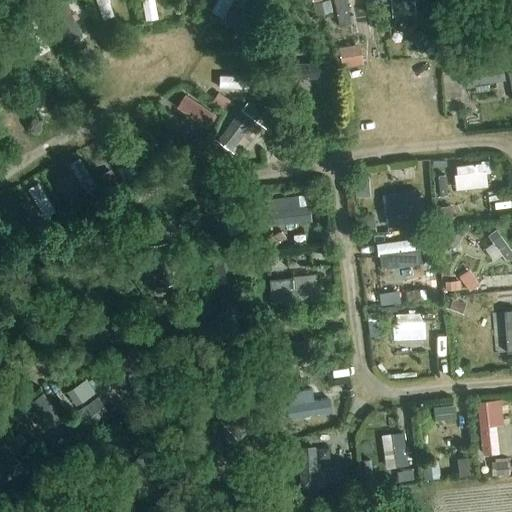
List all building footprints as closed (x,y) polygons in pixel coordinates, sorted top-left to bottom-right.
[(40,0),(29,5),(36,18),(46,13),(40,0)] [(71,39),(83,33),(66,0),(61,0),(54,4),(71,39)] [(146,0),(150,17),(161,15),(158,0),(146,0)] [(329,0),(313,4),(316,16),(332,12),(329,0)] [(362,0),(350,0),(341,1),(345,38),(366,36),(362,0)] [(406,1),(385,3),(389,33),(410,31),(406,1)] [(247,10),(248,24),(262,23),(261,10),(247,10)] [(410,40),(423,50),(430,41),(417,31),(410,40)] [(279,38),(280,48),(293,47),(292,37),(279,38)] [(360,43),(337,47),(340,68),(363,64),(360,43)] [(292,64),(293,79),(330,77),(329,61),(292,64)] [(223,85),(253,86),(253,73),(223,73),(223,85)] [(497,77),(468,80),(471,104),(502,101),(499,77),(497,77)] [(191,90),(180,102),(209,127),(220,115),(191,90)] [(220,92),(213,102),(223,109),(230,99),(220,92)] [(246,117),(227,141),(248,157),(267,134),(246,117)] [(182,139),(181,149),(194,150),(194,140),(182,139)] [(459,187),(494,185),(492,159),(458,161),(459,187)] [(113,176),(102,183),(107,191),(118,185),(113,176)] [(491,185),(460,189),(462,212),(494,209),(491,185)] [(422,190),(383,195),(388,231),(427,226),(422,190)] [(235,192),(219,196),(230,237),(246,233),(235,192)] [(69,208),(81,202),(77,193),(65,199),(69,208)] [(304,198),(272,201),(275,227),(315,223),(313,211),(306,212),(304,198)] [(452,205),(440,207),(442,219),(454,217),(452,205)] [(193,223),(203,215),(197,209),(188,217),(193,223)] [(31,225),(24,214),(16,219),(23,230),(31,225)] [(169,222),(160,223),(162,235),(171,233),(169,222)] [(454,247),(462,235),(447,226),(439,238),(454,247)] [(151,245),(139,247),(144,278),(156,276),(157,286),(171,284),(164,243),(151,245)] [(267,255),(258,256),(259,268),(268,267),(267,255)] [(222,306),(241,302),(233,257),(214,261),(222,306)] [(423,258),(390,260),(392,288),(425,285),(423,258)] [(467,270),(461,270),(462,287),(507,285),(506,268),(481,269),(481,261),(467,261),(467,270)] [(241,262),(242,273),(250,272),(249,262),(241,262)] [(267,280),(269,304),(319,299),(318,286),(315,286),(314,275),(267,280)] [(456,281),(445,282),(446,291),(457,290),(456,281)] [(406,291),(408,301),(420,300),(418,290),(406,291)] [(449,310),(462,315),(467,303),(453,298),(449,310)] [(442,302),(367,311),(375,366),(390,380),(452,375),(442,302)] [(495,302),(481,304),(486,339),(500,337),(499,334),(511,332),(511,323),(510,307),(496,309),(495,302)] [(270,329),(285,327),(284,314),(268,316),(270,329)] [(75,341),(72,321),(47,324),(49,344),(75,341)] [(339,329),(338,321),(326,321),(326,330),(339,329)] [(304,358),(303,346),(272,349),(273,362),(304,358)] [(99,393),(111,410),(145,387),(133,369),(99,393)] [(289,372),(277,374),(279,388),(291,386),(289,372)] [(251,391),(264,389),(262,377),(249,379),(251,391)] [(67,391),(76,404),(96,391),(87,378),(67,391)] [(15,386),(1,396),(17,418),(31,408),(28,404),(15,386)] [(300,406),(287,407),(289,422),(335,415),(333,401),(315,403),(314,391),(299,393),(300,406)] [(63,420),(43,393),(28,404),(31,408),(48,432),(63,420)] [(263,420),(242,394),(216,415),(230,432),(232,430),(240,439),(263,420)] [(495,415),(482,416),(486,457),(511,454),(511,427),(511,426),(496,427),(495,415)] [(459,424),(437,427),(440,456),(459,454),(458,440),(461,439),(459,424)] [(404,432),(372,435),(375,465),(387,464),(387,469),(407,467),(404,432)] [(30,434),(17,442),(20,449),(34,441),(30,434)] [(316,448),(300,449),(301,488),(340,487),(340,468),(320,469),(320,463),(317,463),(316,448)] [(330,448),(320,448),(320,458),(331,458),(330,448)] [(170,476),(144,451),(129,467),(155,492),(170,476)] [(0,460),(0,480),(20,469),(12,453),(0,460)] [(473,473),(470,456),(458,457),(460,475),(473,473)] [(439,461),(423,462),(424,479),(440,477),(439,461)] [(508,461),(495,462),(496,476),(510,474),(508,461)] [(412,469),(398,471),(399,481),(414,479),(412,469)] [(373,483),(366,484),(369,499),(375,498),(373,483)]
